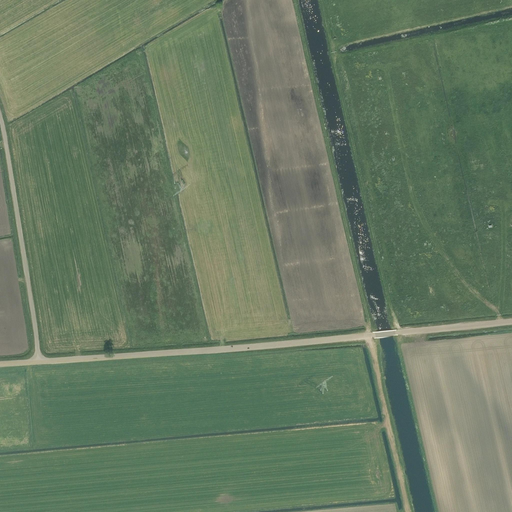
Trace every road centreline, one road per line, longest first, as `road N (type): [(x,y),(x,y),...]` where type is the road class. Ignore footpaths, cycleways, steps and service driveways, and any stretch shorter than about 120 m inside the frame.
road 1 (track): [(294,0),(408,511)]
road 2 (unclassified): [(0,364),(511,321)]
road 3 (track): [(320,0),(399,333)]
road 4 (track): [(39,362),(0,117)]
